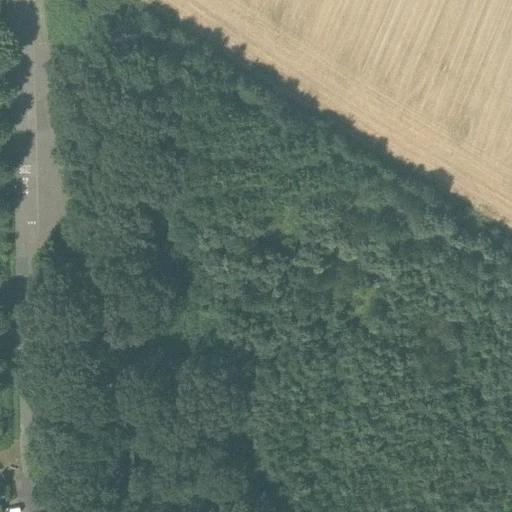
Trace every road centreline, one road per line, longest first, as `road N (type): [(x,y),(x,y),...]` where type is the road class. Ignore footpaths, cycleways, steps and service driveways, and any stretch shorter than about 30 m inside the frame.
road 1 (residential): [(133,511),(62,149),(22,27)]
road 2 (unclassified): [(40,511),(27,446),(22,27)]
